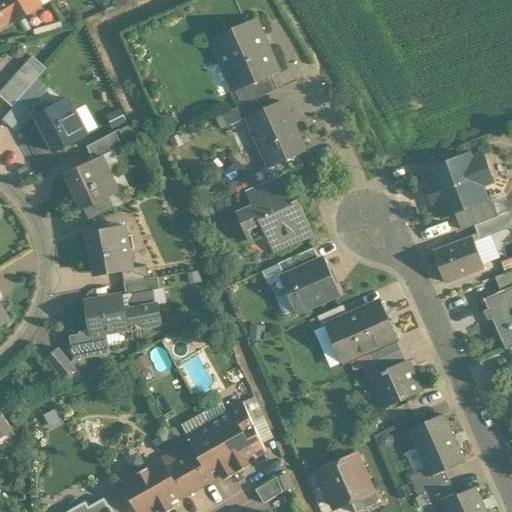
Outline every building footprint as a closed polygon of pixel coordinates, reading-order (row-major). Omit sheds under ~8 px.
[(0,0),(0,29),(39,6),(35,0),(0,0)] [(217,16),(204,21),(210,34),(223,28),(217,16)] [(255,21),(212,40),(235,91),(236,91),(271,75),(278,72),(255,21)] [(10,46),(7,49),(6,53),(7,57),(11,60),(15,61),(19,60),(21,57),(22,53),(21,49),(18,46),(14,45),(10,46)] [(30,57),(16,74),(20,77),(1,97),(11,106),(27,88),(44,69),(30,57)] [(20,77),(16,74),(0,91),(0,96),(1,97),(20,77)] [(271,75),(236,91),(242,106),(251,102),(278,90),(271,75)] [(38,97),(27,88),(17,100),(28,109),(38,97)] [(65,99),(32,117),(51,152),(84,135),(65,99)] [(28,109),(17,100),(11,106),(13,108),(1,121),(11,130),(29,110),(28,109)] [(251,102),(224,114),(230,127),(249,118),(249,117),(257,114),(251,102)] [(257,114),(249,117),(249,118),(260,141),(258,142),(269,167),(269,168),(278,164),(297,155),(306,151),(284,102),(257,114)] [(113,132),(85,147),(91,160),(99,157),(109,152),(120,147),(113,132)] [(109,152),(99,157),(116,193),(126,189),(109,152)] [(237,155),(223,165),(232,178),(246,167),(237,155)] [(297,155),(278,164),(283,175),(302,167),(297,155)] [(470,155),(425,172),(431,187),(427,189),(433,203),(436,201),(442,217),(456,212),(486,200),(486,199),(481,186),(492,182),(483,157),(472,161),(470,155)] [(91,160),(62,174),(73,197),(74,197),(79,208),(78,209),(79,211),(83,209),(103,200),(116,193),(99,157),(91,160)] [(278,164),(269,168),(269,167),(261,170),(267,182),(281,176),(283,175),(278,164)] [(247,191),(267,182),(261,170),(234,182),(240,194),(247,191)] [(252,203),(286,188),(281,176),(267,182),(247,191),(252,203)] [(241,208),(237,210),(246,230),(262,223),(275,253),(312,236),(297,201),(293,203),(286,188),(252,203),(241,208)] [(241,208),(252,203),(247,191),(240,194),(236,196),(241,208)] [(121,205),(116,193),(103,200),(108,211),(121,205)] [(487,200),(456,212),(463,230),(475,226),(497,218),(489,198),(486,199),(487,200)] [(103,200),(83,209),(88,220),(108,211),(103,200)] [(478,236),(480,240),(508,229),(511,227),(511,212),(497,218),(475,226),(478,236)] [(124,226),(88,233),(93,261),(99,260),(102,275),(122,272),(132,270),(132,269),(124,226)] [(508,229),(480,240),(478,236),(473,238),(479,254),(501,245),(511,236),(508,229)] [(473,238),(433,253),(444,283),(484,268),(479,254),(473,238)] [(314,249),(279,264),(284,277),(319,261),(314,249)] [(511,259),(502,262),(506,273),(511,271),(511,259)] [(284,277),(283,278),(298,313),(338,295),(323,260),(319,261),(284,277)] [(147,266),(132,269),(132,270),(122,272),(124,283),(149,279),(147,266)] [(511,271),(495,278),(501,292),(511,287),(511,271)] [(149,279),(124,283),(126,296),(130,295),(154,291),(160,290),(157,277),(149,279)] [(511,287),(501,292),(483,300),(506,350),(511,348),(511,347),(511,287)] [(164,289),(160,290),(154,291),(157,306),(167,305),(164,289)] [(122,296),(85,303),(91,334),(71,338),(75,359),(109,353),(105,333),(131,329),(131,332),(160,326),(157,306),(154,291),(130,295),(130,296),(126,301),(128,310),(124,311),(122,296)] [(347,317),(326,326),(326,328),(331,326),(346,359),(341,361),(342,363),(346,361),(368,352),(395,340),(397,339),(381,302),(347,317)] [(343,308),(321,317),(325,327),(326,326),(347,317),(343,308)] [(199,310),(186,317),(190,325),(203,318),(199,310)] [(265,330),(253,322),(244,335),(257,343),(265,330)] [(325,327),(313,332),(329,369),(342,363),(341,361),(346,359),(331,326),(326,328),(326,326),(325,327)] [(395,340),(368,352),(373,363),(400,351),(395,340)] [(75,369),(58,349),(46,359),(63,379),(75,369)] [(400,351),(374,362),(379,373),(405,362),(400,351)] [(364,367),(373,363),(368,352),(346,361),(351,372),(364,367)] [(147,354),(134,359),(138,369),(150,364),(147,354)] [(379,373),(369,378),(383,409),(421,393),(407,361),(405,362),(379,373)] [(364,367),(369,378),(379,373),(374,362),(373,363),(364,367)] [(258,435),(243,402),(229,410),(247,442),(258,435)] [(247,442),(229,410),(226,411),(222,404),(204,414),(235,469),(247,462),(245,458),(253,453),(247,442)] [(0,409),(0,436),(11,430),(14,435),(15,435),(0,409)] [(235,469),(204,414),(182,426),(189,437),(192,444),(211,477),(213,476),(220,472),(222,476),(235,469)] [(443,415),(409,430),(429,476),(430,477),(444,471),(464,462),(443,415)] [(211,477),(192,444),(183,449),(203,487),(215,480),(213,476),(211,477)] [(203,487),(183,449),(162,461),(180,495),(179,495),(181,499),(203,487)] [(356,455),(319,472),(333,505),(338,507),(350,501),(372,492),(356,455)] [(162,461),(148,469),(147,468),(135,475),(135,476),(123,483),(139,511),(150,511),(158,508),(160,511),(171,505),(169,501),(179,495),(180,495),(162,461)] [(444,471),(430,477),(429,476),(413,483),(419,496),(424,494),(424,493),(449,482),(444,471)] [(277,477),(255,490),(264,504),(282,492),(277,477)] [(449,482),(424,493),(424,494),(429,504),(454,493),(449,482)] [(105,500),(91,507),(79,485),(66,492),(65,489),(57,493),(59,496),(59,497),(67,511),(111,511),(105,500)] [(410,486),(399,490),(403,498),(414,494),(410,486)] [(485,511),(475,488),(442,502),(445,511),(485,511)] [(372,492),(350,501),(355,511),(359,511),(378,504),(372,492)] [(419,496),(417,497),(421,507),(429,504),(424,494),(419,496)]
